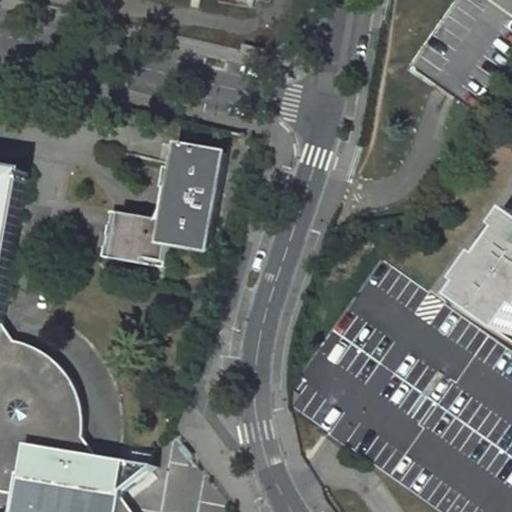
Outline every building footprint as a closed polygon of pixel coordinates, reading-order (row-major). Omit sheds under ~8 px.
[(244,51),(264,56),(265,49),(246,44),(244,51)] [(106,258),(167,268),(171,245),(212,252),(229,154),(190,148),(190,144),(188,144),(187,147),(182,146),(178,171),(170,170),(166,194),(174,195),(169,221),(140,216),(114,211),(106,258)] [(22,343),(2,336),(29,173),(0,168),(0,511),(122,511),(126,492),(124,492),(125,484),(136,475),(129,464),(129,463),(84,455),(87,431),(87,413),(82,393),(77,381),(63,364),(55,358),(43,352),(22,343)] [(511,228),(510,231),(511,231),(511,238),(496,261),(492,257),(472,285),(477,289),(468,301),(511,332),(511,228)] [(136,511),(125,496),(122,511),(136,511)]
